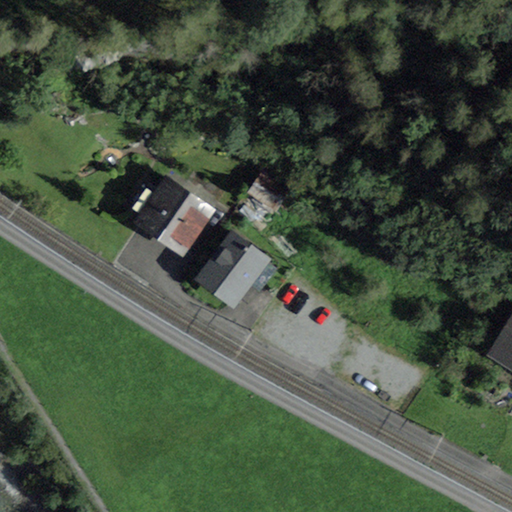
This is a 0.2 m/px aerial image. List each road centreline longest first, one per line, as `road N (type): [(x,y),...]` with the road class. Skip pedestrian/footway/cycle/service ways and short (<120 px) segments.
road 1 (residential): [(490,511),(215,364),(0,228)]
road 2 (residential): [(124,260),(284,360),(511,483)]
